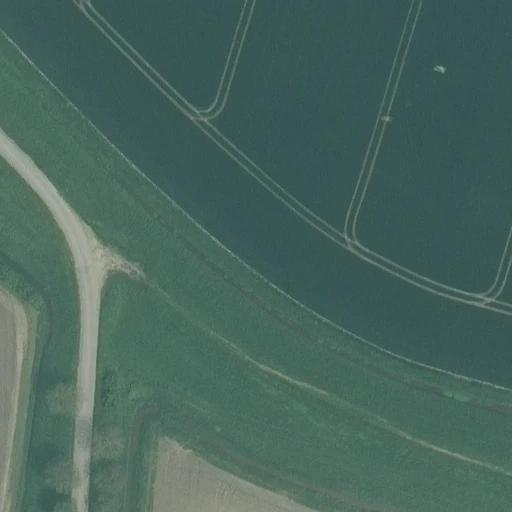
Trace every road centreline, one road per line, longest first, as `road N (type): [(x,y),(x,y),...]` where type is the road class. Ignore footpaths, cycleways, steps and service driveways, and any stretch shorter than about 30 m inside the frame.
road 1 (track): [(85,259),(168,293),(265,373),(427,449),(511,476)]
road 2 (unclassified): [(79,511),(90,335),(85,259),(45,190),(0,141)]
